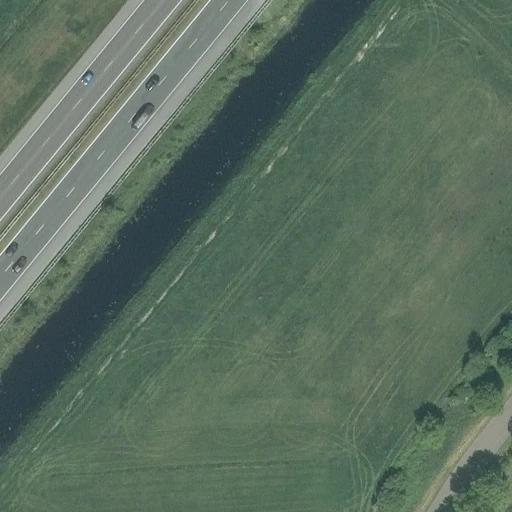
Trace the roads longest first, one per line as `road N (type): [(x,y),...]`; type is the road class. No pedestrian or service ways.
road 1 (motorway): [(0,279),(231,0)]
road 2 (motorway): [(164,0),(0,198)]
road 3 (tertiary): [(444,511),(482,444),(511,414)]
